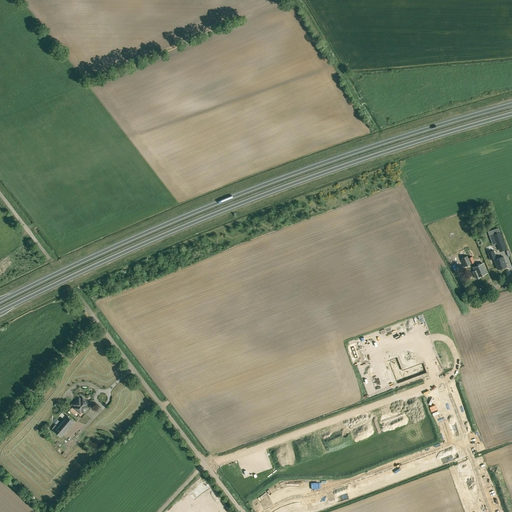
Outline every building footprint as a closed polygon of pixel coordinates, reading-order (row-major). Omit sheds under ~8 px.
[(500,251),(506,249),(504,243),(500,232),(494,234),(498,246),(500,251)] [(493,250),(488,252),(490,260),(494,258),(494,260),(497,269),(507,266),(503,256),(496,259),(493,250)] [(467,256),(461,258),(464,267),(475,262),(472,256),(468,258),(467,256)] [(479,276),(487,273),(483,263),(473,267),(475,271),(473,272),(476,278),(480,277),(479,276)] [(84,413),(89,407),(87,405),(89,403),(87,401),(86,401),(85,400),(83,397),(81,399),(79,398),(73,404),(75,406),(74,408),(80,413),(82,411),(84,413)] [(74,421),(67,415),(54,430),(61,437),(74,421)]
